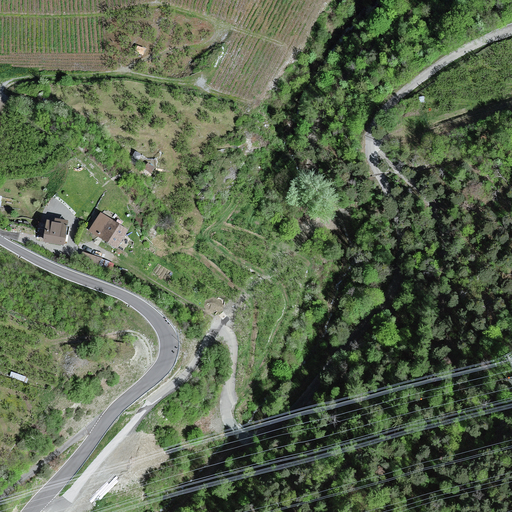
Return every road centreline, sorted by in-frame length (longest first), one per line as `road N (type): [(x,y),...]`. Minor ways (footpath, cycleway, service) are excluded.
road 1 (unclassified): [(39,500),(66,500),(215,333),(233,349),(231,423),(253,436),(285,419),(382,303),(399,266),(394,210),(370,148),(373,124),(445,60),(511,30)]
road 2 (track): [(377,145),(441,228),(433,351),(404,425),(334,476),(311,511)]
road 3 (unclassified): [(39,500),(158,369),(168,339),(122,294),(0,239)]
road 4 (track): [(370,148),(511,96)]
